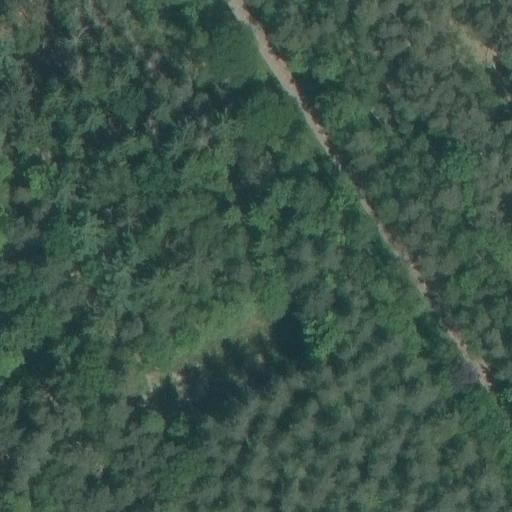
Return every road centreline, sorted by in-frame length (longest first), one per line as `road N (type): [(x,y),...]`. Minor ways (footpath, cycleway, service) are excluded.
road 1 (track): [(73,470),(160,422),(211,511)]
road 2 (track): [(17,502),(73,470),(12,358)]
